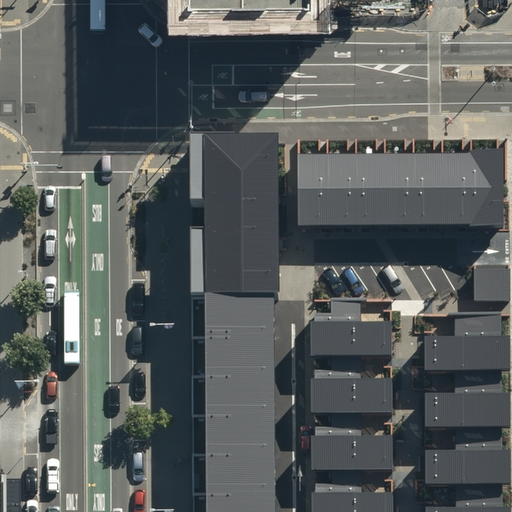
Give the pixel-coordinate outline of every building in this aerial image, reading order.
[(277,292),(275,142),(191,142),(194,511),(272,511),(270,292),(277,292)] [(497,152),(296,154),(297,227),(497,225),(497,152)] [(475,266),(476,300),(508,300),(508,266),(475,266)] [(359,303),(333,303),(333,317),(314,317),(315,359),(333,359),(333,373),(315,373),(315,416),(333,416),(333,429),(315,429),(315,473),(333,473),(333,486),(315,486),(314,511),(393,511),(394,498),(360,498),(360,471),(392,471),(392,441),(359,441),(359,416),(391,416),(391,384),(359,385),(359,358),(391,358),(391,326),(359,326),(359,303)] [(453,336),(423,336),(423,371),(454,371),(454,392),(424,392),(425,427),(456,427),(456,449),(425,450),(426,483),(456,483),(456,508),(427,508),(426,511),(504,511),(503,315),(453,315),(453,336)]
